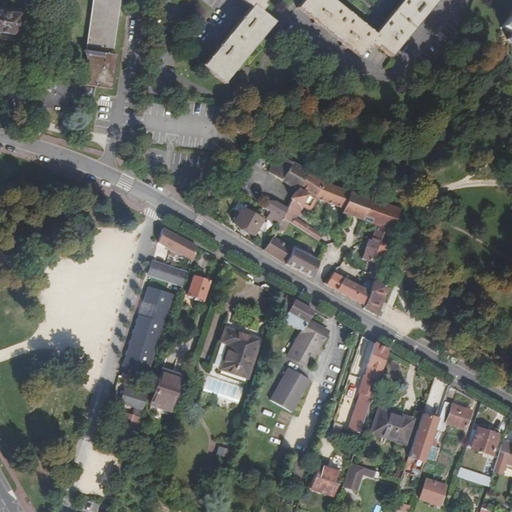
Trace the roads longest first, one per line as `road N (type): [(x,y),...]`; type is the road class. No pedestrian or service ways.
road 1 (residential): [(163,199),(511,402)]
road 2 (residential): [(63,511),(163,199)]
road 3 (residential): [(0,136),(82,161),(163,199)]
